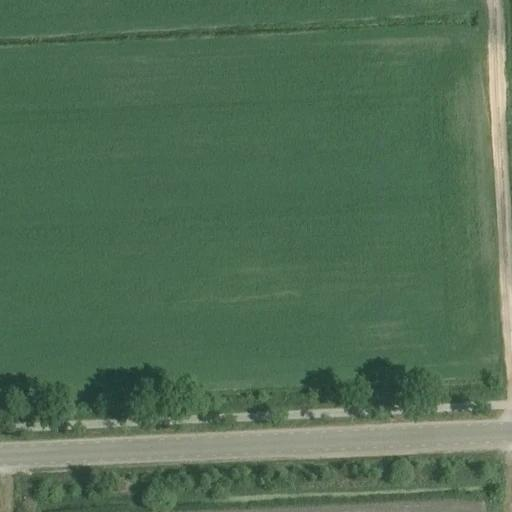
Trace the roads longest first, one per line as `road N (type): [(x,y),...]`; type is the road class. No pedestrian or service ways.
road 1 (tertiary): [(511,433),(0,457)]
road 2 (track): [(511,311),(492,0)]
